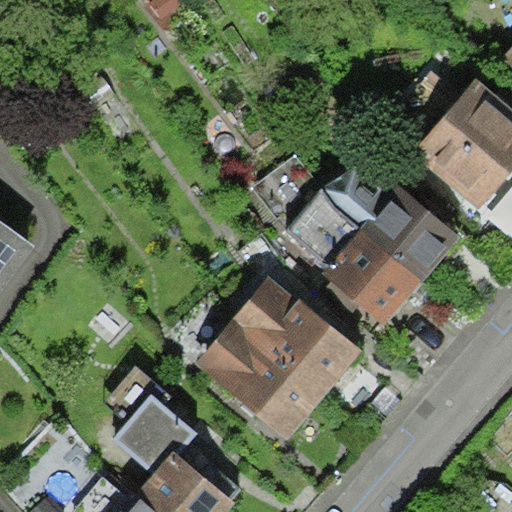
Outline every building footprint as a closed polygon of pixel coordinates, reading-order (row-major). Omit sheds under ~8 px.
[(101,0),(111,14),(132,0),(101,0)] [(511,102),(486,78),(417,151),(481,211),(511,178),(511,102)] [(295,154),(250,190),(330,268),(322,275),(384,325),(460,237),(399,186),(388,196),(354,168),(324,187),(295,154)] [(0,222),(0,287),(31,247),(0,222)] [(270,275),(196,364),(288,440),(362,351),(270,275)] [(143,371),(105,409),(134,438),(125,441),(165,480),(135,510),(110,485),(83,511),(241,511),(245,508),(195,459),(214,440),(143,371)]
